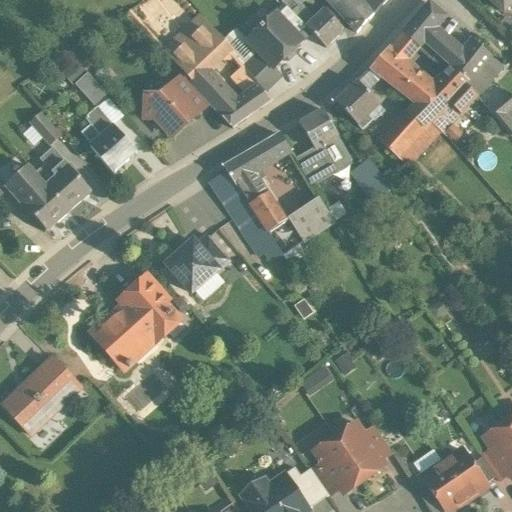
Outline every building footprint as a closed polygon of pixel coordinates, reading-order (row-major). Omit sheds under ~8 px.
[(288,0),(286,0),(281,6),(291,16),(297,10),(288,0)] [(341,0),(322,0),(331,9),(341,0)] [(355,0),(341,0),(331,9),(356,37),(372,20),(363,9),(355,0)] [(377,0),(370,0),(363,9),(372,20),(384,6),(377,0)] [(511,0),(484,0),(503,17),(511,6),(511,0)] [(314,21),(300,7),(297,10),(291,16),(294,20),(304,30),(314,21)] [(445,21),(429,7),(402,38),(418,52),(423,47),(450,71),(451,71),(462,58),(460,57),(434,34),(445,21)] [(314,21),(304,30),(307,33),(324,51),(343,34),(323,13),(314,21)] [(286,28),(276,18),(262,31),(262,30),(259,32),(260,33),(247,45),(259,58),(273,73),(274,72),(283,64),(295,52),(302,45),(286,28)] [(294,20),(286,28),(298,41),(307,33),(304,30),(294,20)] [(190,47),(174,62),(179,67),(176,70),(184,79),(194,89),(209,74),(229,55),(208,30),(190,47)] [(432,91),(405,69),(418,52),(402,38),(371,72),(415,106),(432,91)] [(183,39),(166,54),(174,62),(190,47),(183,39)] [(484,49),(476,41),(471,47),(478,53),(484,49)] [(471,47),(460,57),(462,58),(451,71),(467,86),(464,89),(476,101),(476,102),(478,99),(493,82),(502,73),(478,53),(471,47)] [(295,52),(283,64),(288,64),(288,62),(293,57),(295,57),(295,52)] [(259,58),(244,72),(258,89),(263,95),(277,82),(274,72),(273,73),(259,58)] [(90,66),(76,79),(97,101),(111,88),(90,66)] [(450,71),(432,91),(415,106),(406,117),(423,133),(429,126),(439,135),(442,139),(476,102),(476,101),(464,89),(467,86),(451,71),(450,71)] [(249,96),(237,106),(209,74),(198,86),(202,99),(208,106),(233,132),(262,112),(249,96)] [(194,89),(184,79),(173,89),(197,116),(198,116),(208,106),(202,99),(198,86),(194,89)] [(511,104),(493,82),(478,99),(511,141),(511,104)] [(380,109),(357,85),(336,105),(363,133),(373,123),(369,119),(380,109)] [(173,89),(160,101),(146,100),(145,122),(156,123),(172,140),(198,116),(197,116),(173,89)] [(258,89),(249,96),(262,112),(271,105),(263,95),(258,89)] [(137,157),(114,129),(113,130),(97,112),(86,122),(101,140),(90,150),(113,177),(137,157)] [(322,114),(298,127),(314,153),(314,154),(317,152),(336,141),(338,140),(322,114)] [(423,133),(406,117),(379,147),(407,171),(439,135),(429,126),(423,133)] [(280,138),(260,149),(271,165),(289,155),(280,138)] [(336,141),(317,152),(331,176),(350,165),(336,141)] [(260,149),(248,157),(258,173),(271,165),(260,149)] [(314,153),(296,163),(310,188),(331,176),(317,152),(314,154),(314,153)] [(68,170),(54,153),(41,164),(56,181),(46,190),(69,216),(92,196),(79,182),(81,180),(70,168),(68,170)] [(258,173),(248,157),(223,171),(227,177),(240,197),(243,195),(270,236),(285,227),(260,185),(254,175),(258,173)] [(391,194),(367,163),(351,175),(375,206),(391,194)] [(264,182),(258,173),(254,175),(260,185),(264,182)] [(240,197),(227,177),(210,188),(250,250),(257,245),(267,239),(240,197)] [(46,190),(36,198),(21,182),(10,192),(25,209),(23,210),(33,222),(35,221),(47,235),(69,216),(46,190)] [(319,204),(290,222),(304,245),(334,228),(319,204)] [(267,239),(257,245),(264,256),(272,267),(281,260),(267,239)] [(229,264),(208,240),(197,249),(218,274),(229,264)] [(193,245),(166,268),(191,297),(218,274),(197,249),(193,245)] [(257,245),(250,250),(257,261),(264,256),(257,245)] [(147,282),(122,304),(129,312),(118,322),(115,318),(99,332),(122,358),(115,364),(124,374),(136,364),(131,359),(150,343),(155,348),(179,326),(164,309),(167,306),(147,282)] [(42,378),(21,399),(18,396),(3,411),(29,438),(78,391),(52,364),(39,376),(42,378)] [(327,366),(303,382),(312,396),(337,380),(327,366)] [(355,427),(334,441),(364,484),(384,470),(380,463),(363,439),(355,427)] [(511,438),(504,427),(484,441),(492,454),(508,478),(511,483),(511,438)] [(374,432),(363,439),(380,463),(391,456),(374,432)] [(334,441),(314,455),(322,467),(339,492),(343,498),(364,484),(334,441)] [(471,468),(461,454),(442,467),(467,504),(487,490),(485,488),(471,468)] [(508,478),(492,454),(481,461),(495,481),(498,485),(508,478)] [(481,461),(471,468),(485,488),(495,481),(481,461)] [(322,467),(311,475),(328,499),(339,492),(322,467)] [(454,511),(467,504),(442,467),(422,481),(432,495),(443,511),(454,511)] [(310,473),(300,480),(294,471),(284,478),(307,511),(309,511),(328,499),(311,475),(310,473)] [(307,511),(284,478),(266,491),(269,496),(267,497),(262,498),(254,503),(252,507),(248,510),(249,511),(307,511)] [(443,511),(432,495),(422,502),(428,511),(443,511)]
